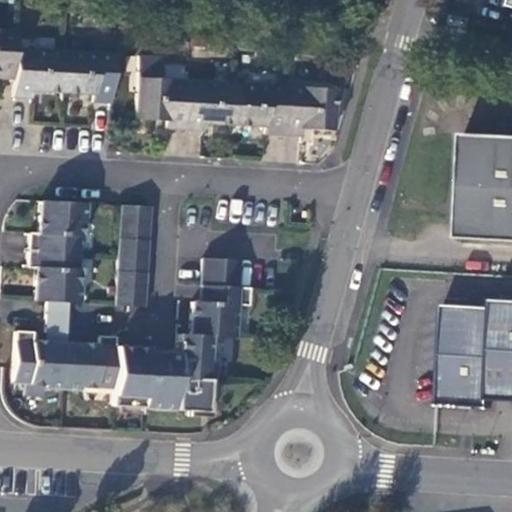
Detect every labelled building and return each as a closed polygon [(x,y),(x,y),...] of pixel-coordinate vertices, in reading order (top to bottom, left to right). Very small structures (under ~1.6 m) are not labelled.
[(0,78),(12,80),(15,31),(0,29),(0,78)] [(30,91),(61,93),(63,51),(14,48),(12,80),(11,97),(29,99),(30,91)] [(112,54),(63,51),(61,93),(91,95),(90,102),(109,103),(112,54)] [(164,122),(164,129),(182,130),(185,81),(136,78),(133,120),(164,122)] [(185,81),(182,130),(201,131),(201,124),(213,124),(232,125),(234,84),(185,81)] [(234,84),(232,125),(262,127),(262,135),(281,136),(283,87),(234,84)] [(283,87),(281,136),(299,137),(299,129),(330,131),(332,90),(283,87)] [(511,138),(464,135),(460,204),(465,205),(463,239),(511,242),(511,138)] [(79,221),(82,221),(83,204),(38,202),(36,234),(26,233),(25,251),(77,254),(79,221)] [(119,206),(113,306),(143,307),(149,208),(119,206)] [(75,286),(77,254),(25,251),(24,268),(34,268),(32,302),(44,302),(65,304),(77,304),(78,286),(75,286)] [(201,259),(199,286),(235,288),(237,261),(201,259)] [(189,302),(188,335),(206,337),(233,338),(235,305),(246,306),(247,289),(235,288),(199,286),(198,303),(189,302)] [(511,301),(494,301),(493,308),(443,305),(438,406),(490,409),(491,401),(511,402),(511,301)] [(43,388),(60,389),(63,344),(65,304),(44,302),(43,333),(47,333),(46,343),(31,342),(31,332),(13,331),(10,383),(43,385),(43,388)] [(110,389),(109,406),(201,411),(203,381),(209,381),(210,361),(204,360),(206,337),(188,335),(175,335),(174,355),(161,354),(162,350),(113,347),(110,389)] [(95,346),(63,344),(60,389),(78,390),(78,387),(110,389),(113,347),(113,338),(95,336),(95,346)]
